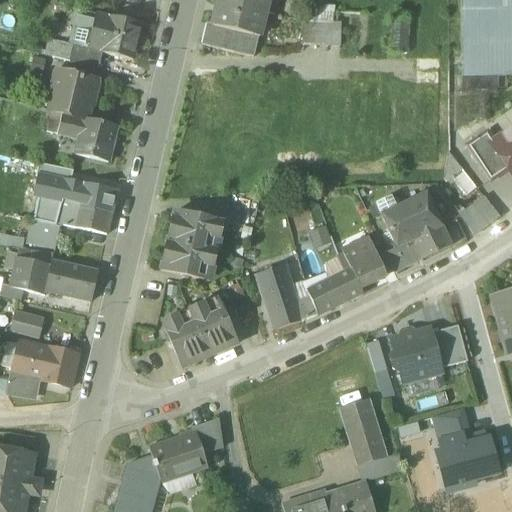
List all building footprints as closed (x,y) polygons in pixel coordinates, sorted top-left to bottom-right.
[(259,13),(261,0),(218,0),(217,3),(259,13)] [(511,77),(511,0),(459,0),(461,78),(483,78),(498,78),(511,77)] [(252,39),(259,13),(217,3),(214,16),(212,28),(211,29),(252,39)] [(308,7),(304,24),(316,24),(328,24),(333,25),(335,7),(308,7)] [(392,15),(391,55),(406,55),(408,16),(392,15)] [(67,45),(74,47),(87,50),(94,22),(75,17),(67,45)] [(101,55),(131,62),(140,26),(108,19),(108,21),(95,18),(94,22),(87,50),(99,53),(99,54),(101,55)] [(298,47),(315,48),(316,24),(304,24),(303,24),(298,47)] [(315,48),(327,48),(328,24),(316,24),(315,48)] [(333,25),(328,24),(327,48),(340,48),(341,25),(333,25)] [(201,47),(253,59),(257,40),(252,39),(211,29),(212,28),(205,26),(201,47)] [(74,47),(67,45),(47,40),(43,56),(69,63),(70,63),(74,47)] [(74,47),(70,63),(98,70),(101,55),(99,54),(99,53),(87,50),(74,47)] [(46,62),(33,59),(29,72),(42,76),(46,62)] [(437,72),(440,72),(440,60),(416,59),(416,71),(437,72)] [(95,82),(98,70),(70,63),(69,63),(66,76),(95,82)] [(415,84),(437,85),(437,72),(416,71),(415,84)] [(51,114),(83,121),(85,122),(88,109),(92,108),(98,83),(95,82),(66,76),(55,73),(50,91),(54,98),(55,98),(51,114)] [(461,78),(461,94),(483,93),(483,91),(483,78),(461,78)] [(483,78),(483,91),(498,92),(498,78),(483,78)] [(50,114),(45,133),(78,141),(83,122),(81,122),(80,128),(62,123),(64,118),(50,114)] [(81,122),(64,118),(62,123),(80,128),(81,122)] [(116,129),(85,122),(83,121),(83,122),(78,141),(74,157),(107,165),(116,129)] [(508,171),(511,177),(511,131),(493,144),(491,146),(508,171)] [(466,148),(489,183),(508,171),(491,146),(493,144),(486,134),(466,148)] [(449,154),(442,185),(444,187),(452,180),(463,172),(449,154)] [(35,178),(39,179),(41,179),(42,179),(71,184),(73,173),(38,165),(35,178)] [(477,190),(463,172),(452,180),(466,198),(477,190)] [(115,195),(71,184),(42,179),(41,179),(39,179),(35,197),(37,198),(31,222),(37,224),(55,227),(60,205),(91,209),(91,212),(111,216),(115,195)] [(393,244),(396,251),(441,229),(426,196),(391,212),(386,202),(375,206),(393,244)] [(459,216),(475,238),(499,220),(484,198),(459,216)] [(106,238),(111,216),(91,212),(91,209),(60,205),(55,227),(37,224),(33,247),(54,252),(59,230),(62,228),(106,238)] [(167,240),(166,243),(209,253),(211,243),(218,241),(222,226),(173,214),(172,221),(171,221),(167,240)] [(37,224),(31,222),(30,222),(24,246),(33,247),(37,224)] [(332,245),(326,228),(307,235),(314,252),(332,245)] [(450,248),(441,229),(396,251),(385,256),(394,274),(450,248)] [(0,248),(18,251),(22,251),(24,240),(0,236),(0,248)] [(378,239),(368,244),(375,260),(385,255),(378,239)] [(215,254),(209,253),(166,243),(166,246),(165,246),(161,266),(160,272),(203,282),(205,272),(212,269),(215,254)] [(342,256),(350,273),(351,272),(359,290),(384,279),(375,260),(368,244),(342,256)] [(16,261),(28,264),(31,253),(22,251),(18,251),(17,256),(16,261)] [(52,256),(31,253),(28,264),(49,268),(50,264),(52,256)] [(3,271),(13,272),(16,261),(17,256),(6,254),(3,271)] [(375,260),(384,279),(394,274),(385,256),(385,255),(375,260)] [(342,256),(337,258),(337,259),(343,276),(350,273),(342,256)] [(325,276),(328,283),(343,276),(337,259),(324,265),(325,276)] [(45,294),(90,304),(97,274),(50,264),(49,268),(28,264),(16,261),(13,272),(9,290),(22,293),(44,298),(45,294)] [(303,323),(317,318),(307,299),(297,304),(291,287),(285,267),(253,278),(272,333),(303,323)] [(362,296),(359,290),(351,272),(350,273),(343,276),(328,283),(305,294),(307,299),(317,318),(362,296)] [(328,283),(325,276),(301,285),(305,294),(328,283)] [(305,294),(301,285),(301,284),(291,287),(297,304),(307,299),(305,294)] [(244,300),(237,285),(226,290),(232,305),(244,300)] [(0,293),(0,298),(20,303),(22,293),(9,290),(1,288),(0,293)] [(492,303),(506,357),(511,355),(511,293),(508,295),(509,299),(492,303)] [(188,313),(190,318),(208,358),(235,347),(217,306),(208,311),(202,307),(188,313)] [(9,333),(38,341),(43,322),(14,314),(9,333)] [(181,370),(208,358),(190,318),(182,322),(176,318),(161,325),(181,370)] [(457,328),(430,336),(440,371),(467,364),(457,328)] [(441,375),(440,371),(430,336),(429,332),(416,335),(409,332),(402,334),(398,340),(390,342),(393,353),(389,361),(392,371),(399,375),(402,386),(427,379),(441,375)] [(18,343),(18,347),(12,371),(6,394),(33,401),(38,382),(71,390),(78,358),(36,347),(18,343)] [(374,375),(386,371),(377,343),(366,346),(374,375)] [(1,368),(12,371),(18,347),(6,344),(1,368)] [(386,371),(374,375),(383,403),(395,400),(386,371)] [(427,379),(402,386),(406,401),(431,395),(427,379)] [(357,468),(357,470),(385,461),(367,403),(339,412),(340,413),(343,412),(359,467),(357,468)] [(440,444),(468,436),(461,411),(433,419),(440,444)] [(194,437),(200,455),(222,448),(218,421),(190,431),(193,438),(194,437)] [(483,432),(468,437),(470,446),(486,442),(483,432)] [(471,483),(497,476),(487,441),(486,442),(470,446),(468,437),(468,436),(440,444),(443,454),(436,455),(441,473),(450,470),(456,492),(472,488),(471,483)] [(7,453),(31,457),(34,441),(10,437),(7,453)] [(147,450),(150,458),(151,458),(160,485),(164,484),(190,475),(205,470),(200,455),(194,437),(193,438),(166,447),(165,444),(148,450),(147,450)] [(0,511),(23,511),(26,496),(33,497),(36,483),(29,482),(33,458),(31,457),(7,453),(0,451),(0,511)] [(385,461),(357,470),(362,485),(404,472),(399,457),(385,461)] [(152,511),(160,485),(151,458),(150,458),(126,467),(113,511),(152,511)] [(447,495),(456,492),(450,470),(441,473),(447,495)] [(195,489),(190,475),(164,484),(169,498),(195,489)] [(372,511),(365,488),(326,500),(325,494),(299,502),(300,508),(286,511),(372,511)]
